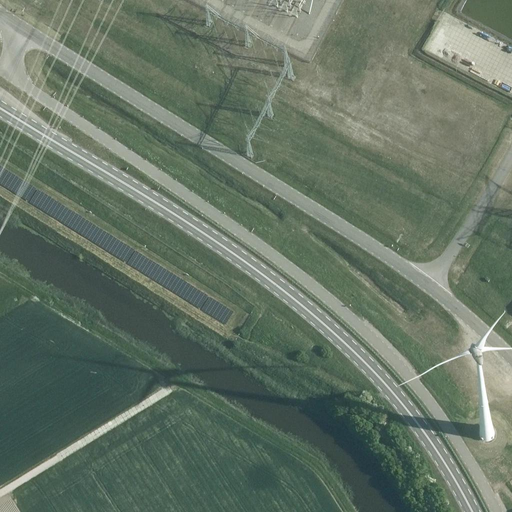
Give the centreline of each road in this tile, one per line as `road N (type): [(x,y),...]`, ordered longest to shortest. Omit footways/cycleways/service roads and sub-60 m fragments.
road 1 (unclassified): [(495,511),(427,400),(327,297),(5,73),(23,29)]
road 2 (unclassified): [(511,358),(350,231),(23,29)]
road 3 (primary): [(331,332),(247,263),(0,108)]
road 4 (trunk): [(471,511),(398,398),(331,332)]
